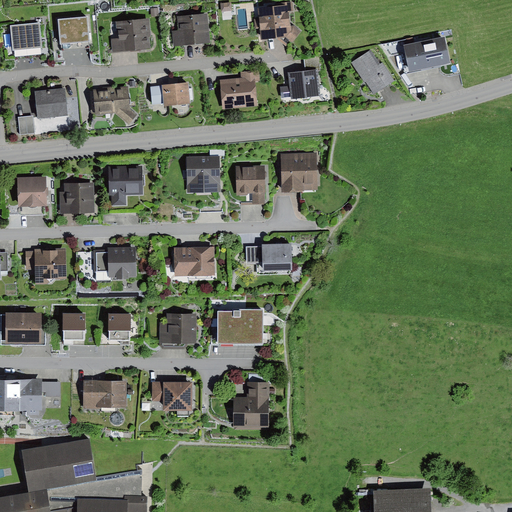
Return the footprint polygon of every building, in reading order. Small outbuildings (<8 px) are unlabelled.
[(278,8),(253,9),(256,41),(280,39),(289,47),(299,34),(290,27),(289,14),(293,13),(293,3),(278,4),(278,8)] [(207,16),(178,18),(179,31),(172,31),(173,47),(209,45),(207,16)] [(88,18),(58,21),(61,47),(91,44),(88,18)] [(150,20),(112,22),(113,52),(151,50),(150,32),(150,20)] [(40,25),(11,28),(13,52),(42,49),(40,25)] [(446,39),(405,48),(411,75),(452,66),(446,39)] [(372,53),(354,64),(372,95),(394,83),(383,65),(380,67),(372,53)] [(306,73),(289,75),(290,86),(291,98),(292,100),(320,97),(318,73),(320,72),(319,60),(305,61),(306,73)] [(240,80),(214,82),(216,112),(252,110),(250,84),(256,83),(255,72),(239,73),(240,80)] [(188,83),(150,87),(152,106),(164,105),(164,108),(191,105),(188,83)] [(290,86),(281,87),(282,99),(291,98),(290,86)] [(127,88),(94,91),(96,116),(115,114),(129,125),(137,115),(130,109),(127,88)] [(66,89),(36,92),(38,119),(68,116),(66,89)] [(32,116),(18,119),(20,134),(20,136),(35,134),(32,116)] [(317,154),(281,155),(282,194),(318,193),(317,154)] [(220,157),(187,157),(188,194),(220,194),(220,157)] [(143,166),(109,167),(109,197),(113,197),(113,206),(128,206),(127,195),(143,195),(143,166)] [(265,166),(237,166),(237,196),(247,196),(248,195),(253,195),(253,204),(265,204),(265,166)] [(46,179),(19,179),(19,216),(46,215),(46,179)] [(96,215),(95,184),(65,184),(65,193),(60,193),(60,215),(96,215)] [(292,246),(262,246),(263,248),(247,249),(248,264),(263,264),(263,273),(292,272),(292,246)] [(108,254),(97,254),(96,282),(111,282),(111,278),(136,278),(137,249),(108,248),(108,254)] [(215,248),(175,248),(176,276),(215,276),(215,248)] [(65,249),(25,251),(26,269),(35,268),(36,285),(48,284),(51,280),(67,280),(65,249)] [(232,313),(218,313),(218,346),(264,346),(264,310),(232,310),(232,313)] [(64,314),(64,350),(73,350),(73,341),(85,341),(85,314),(64,314)] [(42,316),(1,315),(1,345),(41,346),(42,316)] [(131,316),(110,315),(109,340),(121,340),(121,347),(130,347),(131,316)] [(196,315),(167,315),(167,324),(160,324),(160,345),(196,345),(196,315)] [(0,413),(19,414),(20,381),(0,379),(0,413)] [(42,380),(20,381),(19,414),(43,415),(43,397),(61,397),(61,383),(42,383),(42,380)] [(126,381),(84,381),(84,408),(126,408),(126,381)] [(194,383),(152,382),(152,402),(163,402),(163,412),(193,412),(194,383)] [(248,398),(234,398),(233,428),(268,429),(270,384),(248,383),(248,398)] [(85,442),(16,453),(23,492),(91,481),(85,442)] [(424,511),(424,491),(368,493),(368,511),(424,511)] [(0,511),(42,511),(39,492),(0,499),(0,511)] [(119,502),(72,500),(71,511),(140,511),(141,498),(119,498),(119,502)]
